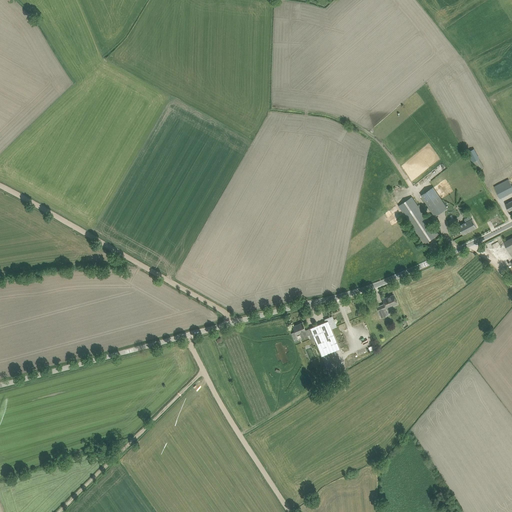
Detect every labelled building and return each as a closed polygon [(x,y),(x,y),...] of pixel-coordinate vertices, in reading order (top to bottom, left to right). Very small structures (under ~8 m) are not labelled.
[(467,153),(477,171),(484,167),(474,149),(467,153)] [(508,179),(494,187),(500,198),(511,191),(511,185),(511,186),(508,179)] [(433,187),(421,195),(435,216),(447,208),(433,187)] [(399,206),(404,214),(424,244),(437,235),(417,206),(412,197),(399,206)] [(479,215),(473,218),(477,225),(476,226),(477,227),(487,222),(485,218),(479,207),(476,209),(479,215)] [(459,226),(461,230),(463,235),(477,227),(476,226),(477,225),(473,218),(459,226)] [(382,310),(378,312),(380,317),(388,314),(386,308),(397,303),(393,295),(389,297),(389,296),(382,299),(384,304),(380,306),(382,310)] [(325,322),(310,328),(312,334),(309,335),(312,342),(315,340),(327,369),(333,366),(328,353),(339,348),(331,329),(336,326),(332,316),(324,319),(325,322)] [(292,327),(294,332),(295,335),(300,333),(302,338),(307,336),(305,331),(302,323),(292,327)]
